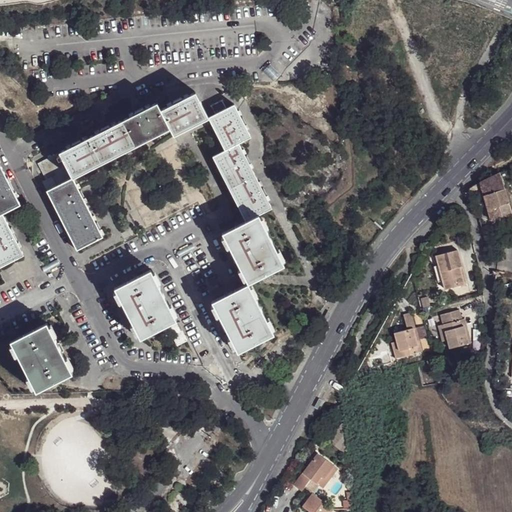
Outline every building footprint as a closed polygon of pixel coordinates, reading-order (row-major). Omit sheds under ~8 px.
[(173,137),(208,120),(195,94),(160,111),(170,130),(173,137)] [(58,155),(72,179),(170,130),(160,111),(156,104),(58,155)] [(224,152),(238,145),(249,139),(234,107),(208,120),(224,152)] [(244,224),(257,217),(271,210),(238,145),(224,152),(211,159),(244,224)] [(0,215),(2,215),(20,206),(0,167),(0,215)] [(511,214),(511,210),(498,175),(479,183),(493,220),(511,214)] [(76,252),(102,238),(72,179),(46,192),(76,252)] [(0,267),(23,256),(2,215),(0,215),(0,267)] [(220,236),(247,286),(282,267),(257,217),(244,224),(220,236)] [(446,289),(466,284),(463,272),(465,271),(459,250),(437,255),(440,265),(435,266),(439,282),(444,281),(446,289)] [(139,340),(175,322),(149,271),(113,290),(139,340)] [(272,336),(247,286),(210,305),(236,354),(272,336)] [(451,349),(470,343),(467,330),(469,330),(467,319),(463,320),(461,310),(442,315),(444,324),(439,327),(443,342),(448,340),(451,349)] [(415,328),(417,328),(413,312),(405,314),(409,329),(405,330),(395,333),(398,342),(400,350),(412,347),(413,354),(424,351),(421,339),(419,340),(415,328)] [(8,342),(30,387),(33,393),(70,376),(45,325),(8,342)] [(175,325),(165,330),(174,347),(184,341),(175,325)] [(428,338),(425,326),(417,328),(415,328),(419,340),(421,339),(428,338)] [(393,343),(397,359),(413,354),(412,347),(400,350),(398,342),(393,343)] [(345,419),(326,440),(348,456),(345,419)] [(303,490),(306,486),(312,477),(320,483),(335,464),(318,452),(297,481),(297,482),(295,484),(303,490)] [(321,483),(324,486),(339,466),(335,464),(320,483),(321,483)] [(312,477),(306,486),(314,492),(321,483),(320,483),(312,477)] [(309,511),(332,511),(336,508),(315,492),(304,506),(310,511),(309,511)]
